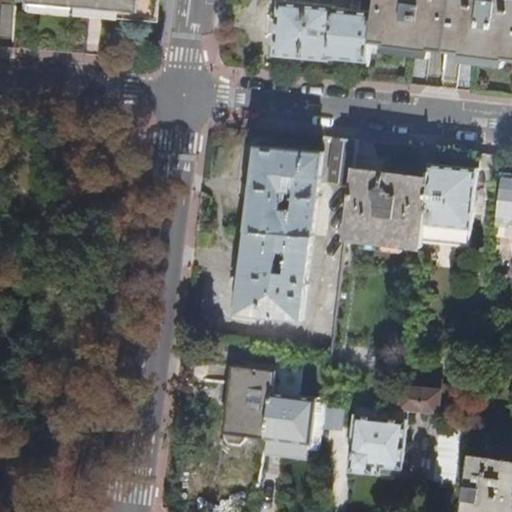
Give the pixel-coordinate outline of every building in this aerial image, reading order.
[(16,0),(16,8),(84,13),(152,19),(153,0),(16,0)] [(448,50),(448,49),(454,0),(378,0),(376,12),(373,40),(387,42),(387,45),(433,51),(433,48),(448,50)] [(508,58),(511,58),(511,0),(454,0),(448,49),(461,51),(460,54),(507,61),(508,58)] [(370,61),(373,40),(376,12),(337,8),(337,6),(282,1),(277,54),(332,59),(333,57),(370,61)] [(358,157),(360,140),(337,138),(331,182),(354,185),(358,157)] [(325,152),(259,145),(248,232),(238,314),(304,320),(325,152)] [(386,159),(358,157),(354,185),(348,238),(424,247),(427,223),(432,178),(385,173),(386,159)] [(480,168),(433,163),(432,178),(427,223),(474,228),(480,168)] [(511,176),(507,176),(502,220),(511,221),(511,176)] [(249,435),(269,438),(274,393),(277,371),(235,365),(226,432),(228,433),(228,437),(231,443),(243,444),(248,439),(249,435)] [(402,408),(478,416),(481,388),(443,384),(444,379),(426,377),(425,388),(405,386),(402,408)] [(269,438),(322,445),(325,423),(328,401),(328,399),(274,393),(269,438)] [(328,401),(325,423),(328,428),(339,429),(344,426),(347,402),(328,401)] [(410,419),(358,414),(352,470),(376,473),(377,465),(405,468),(410,419)] [(465,511),(511,511),(511,459),(473,454),(465,511)]
